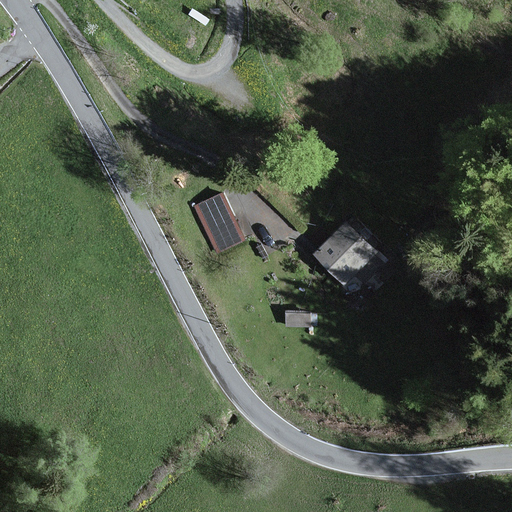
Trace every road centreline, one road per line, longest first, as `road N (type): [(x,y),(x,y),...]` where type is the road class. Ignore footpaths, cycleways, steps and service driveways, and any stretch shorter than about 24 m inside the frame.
road 1 (tertiary): [(35,31),(221,363),(263,416),(309,448),(348,461),(413,466),(511,456)]
road 2 (residential): [(232,0),(230,44),(220,62),(191,71),(156,52),(102,0)]
